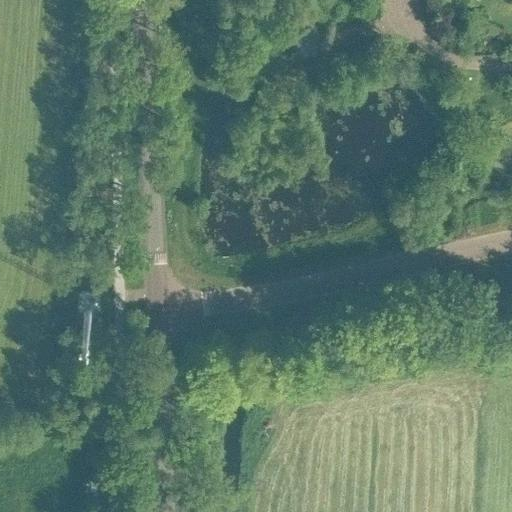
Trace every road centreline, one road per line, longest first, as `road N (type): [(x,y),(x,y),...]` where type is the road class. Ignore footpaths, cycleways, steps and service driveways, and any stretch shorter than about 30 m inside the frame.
road 1 (residential): [(156,302),(511,240)]
road 2 (secondary): [(156,302),(148,0)]
road 3 (secondary): [(159,511),(156,302)]
road 4 (residential): [(398,0),(423,40),(454,58),(511,62)]
